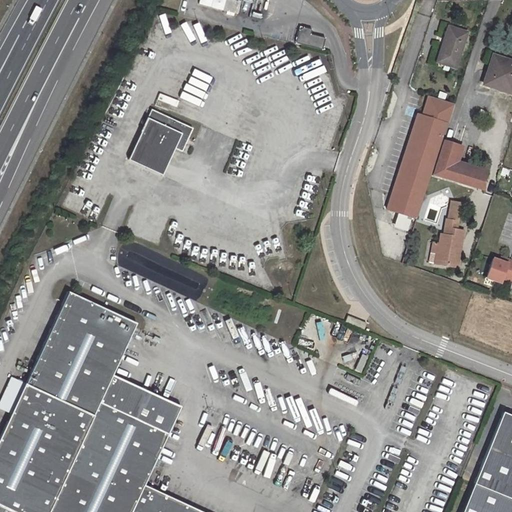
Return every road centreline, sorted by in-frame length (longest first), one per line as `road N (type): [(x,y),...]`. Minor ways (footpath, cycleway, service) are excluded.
road 1 (unclassified): [(369,84),(339,185),(339,239),(350,272),(386,319),(419,340),(511,375)]
road 2 (unknown): [(69,263),(98,240),(125,197),(248,193),(312,157),(346,164)]
road 3 (trunk): [(0,195),(73,39),(72,11)]
road 4 (trunk): [(0,153),(72,11)]
